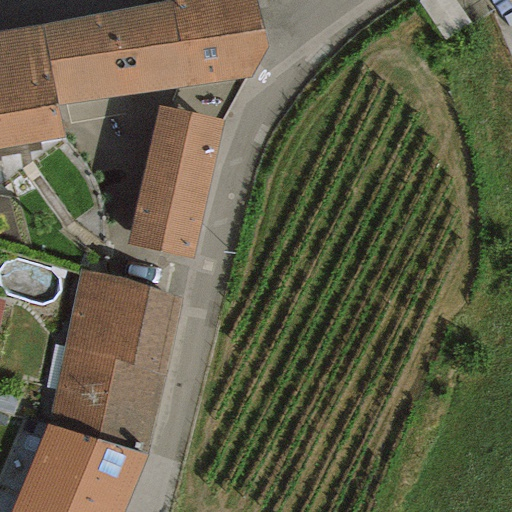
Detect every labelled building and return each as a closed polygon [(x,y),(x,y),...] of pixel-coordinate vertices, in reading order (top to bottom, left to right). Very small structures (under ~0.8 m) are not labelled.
[(254,0),(164,0),(35,24),(54,105),(249,79),(267,47),(254,0)] [(35,24),(0,31),(0,147),(62,138),(54,105),(35,24)] [(219,121),(157,107),(125,244),(188,258),(219,121)] [(180,299),(76,270),(45,425),(146,455),(165,376),(180,299)] [(45,425),(8,511),(122,511),(146,455),(45,425)]
